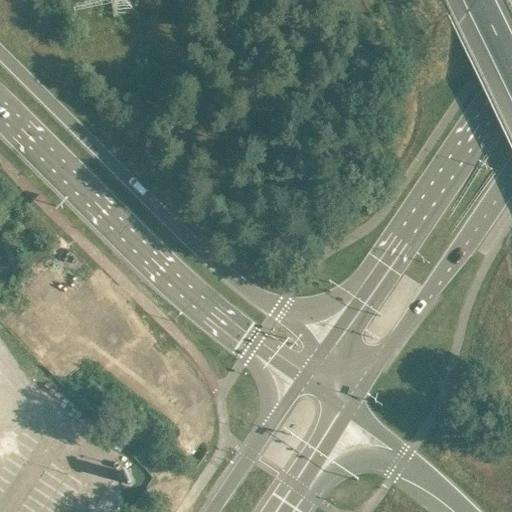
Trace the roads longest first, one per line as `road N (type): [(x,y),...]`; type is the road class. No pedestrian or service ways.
road 1 (tertiary): [(326,347),(210,261),(0,53)]
road 2 (tertiary): [(0,109),(210,312),(304,379)]
road 3 (secondary): [(511,69),(326,347)]
road 4 (secondary): [(348,409),(511,171)]
road 5 (secondary): [(304,379),(213,511)]
road 6 (motorway): [(348,409),(467,511)]
road 7 (secondary): [(284,511),(348,409)]
